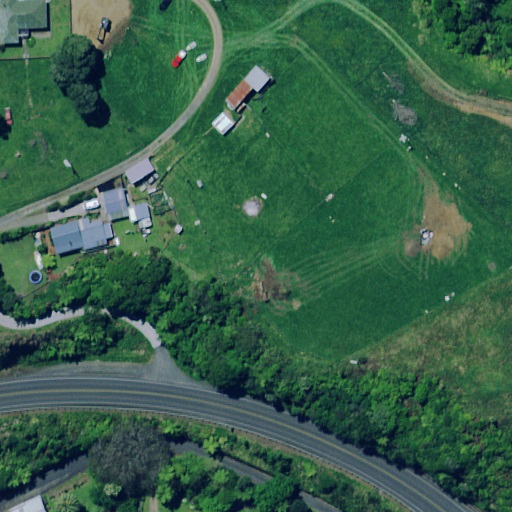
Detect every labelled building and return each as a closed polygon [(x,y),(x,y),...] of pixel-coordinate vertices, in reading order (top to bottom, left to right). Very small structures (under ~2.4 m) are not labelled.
[(0,0),(1,44),(19,43),(19,36),(29,36),(29,28),(47,28),(47,2),(19,2),(19,0),(0,0)] [(270,79),(256,67),(225,101),(235,110),(254,89),(258,92),(270,79)] [(154,170),(147,159),(125,173),(132,184),(154,170)] [(129,216),(122,190),(103,195),(110,221),(129,216)] [(153,224),(146,203),(128,209),(132,222),(144,218),(146,226),(153,224)] [(101,219),(89,222),(88,218),(50,229),(57,255),(84,247),(85,250),(106,244),(105,239),(114,237),(110,224),(103,226),(101,219)] [(47,511),(39,496),(8,511),(47,511)]
